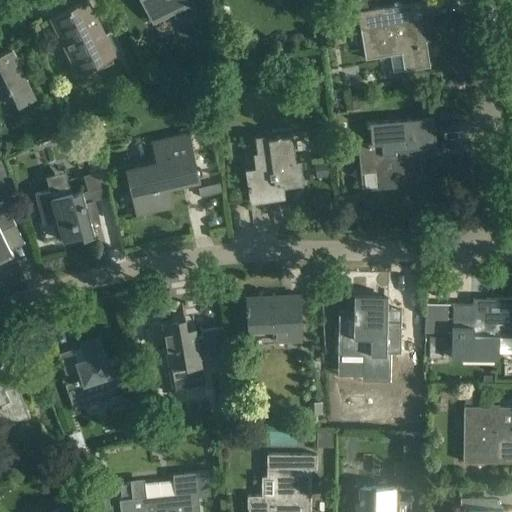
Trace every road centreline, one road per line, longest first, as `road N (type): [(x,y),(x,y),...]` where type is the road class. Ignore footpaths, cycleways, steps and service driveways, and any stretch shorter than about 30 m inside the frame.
road 1 (unclassified): [(0,313),(122,272),(284,252),(493,252)]
road 2 (residential): [(493,252),(486,33),(477,0)]
